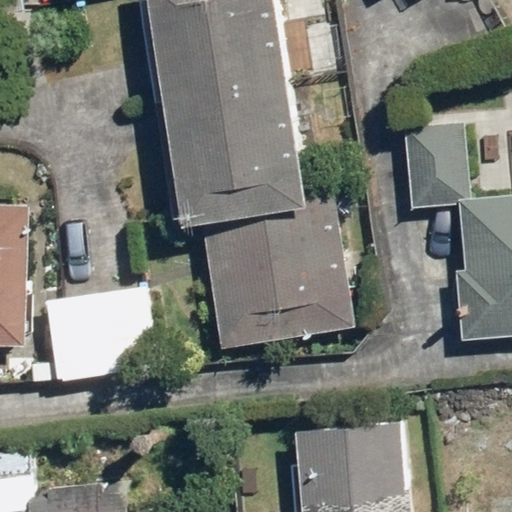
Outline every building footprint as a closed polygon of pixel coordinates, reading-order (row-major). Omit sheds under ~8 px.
[(163,0),(201,224),(212,222),(232,344),(367,322),(343,183),(325,186),(293,0),(163,0)] [(410,123),(418,206),(467,201),(466,193),(479,192),(472,117),(410,123)] [(511,192),(469,196),(475,265),(467,266),(472,332),(511,328),(511,192)] [(37,201),(0,200),(0,340),(35,341),(37,201)] [(157,280),(57,296),(69,372),(169,356),(157,280)] [(426,511),(417,413),(307,425),(316,511),(426,511)] [(0,511),(138,511),(135,479),(46,490),(38,426),(0,431),(0,511)]
